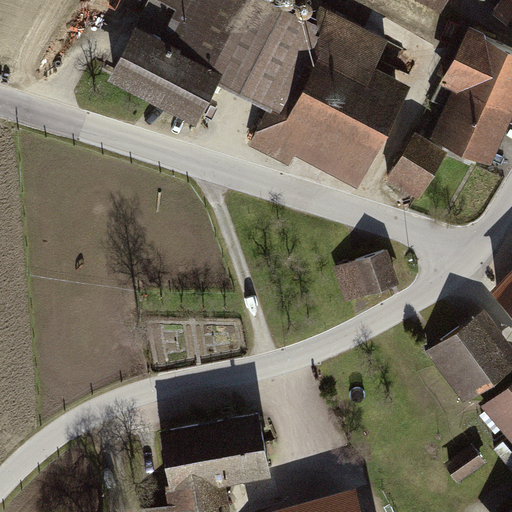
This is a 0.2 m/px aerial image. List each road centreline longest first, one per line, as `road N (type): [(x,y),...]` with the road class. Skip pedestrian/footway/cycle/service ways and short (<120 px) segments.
road 1 (tertiary): [(484,251),(334,349),(147,398),(62,434),(0,492)]
road 2 (unclassified): [(484,251),(0,101)]
